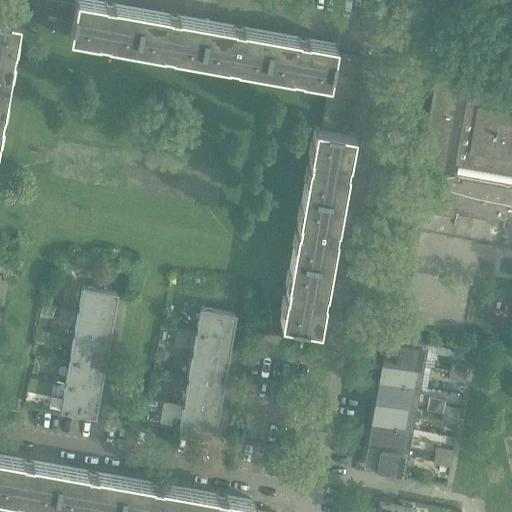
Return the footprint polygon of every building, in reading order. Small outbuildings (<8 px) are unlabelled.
[(0,0),(0,17),(8,19),(11,0),(0,0)] [(11,0),(8,19),(19,21),(21,21),(24,0),(11,0)] [(33,23),(36,0),(24,0),(21,21),(33,23)] [(45,25),(49,0),(36,0),(33,23),(45,25)] [(57,27),(61,2),(51,0),(49,0),(45,25),(57,27)] [(93,0),(74,0),(74,4),(69,30),(68,37),(134,49),(142,9),(93,0)] [(69,30),(74,4),(61,2),(57,27),(69,30)] [(199,60),(206,20),(142,9),(134,49),(199,60)] [(0,85),(8,87),(19,21),(8,19),(0,17),(0,85)] [(263,72),(271,32),(206,20),(199,60),(263,72)] [(271,32),(263,72),(329,84),(330,79),(332,67),(335,53),(336,44),(271,32)] [(361,58),(335,53),(332,67),(358,71),(361,58)] [(421,166),(421,167),(437,170),(436,178),(431,177),(425,211),(426,211),(427,210),(441,212),(441,214),(442,214),(442,212),(457,215),(456,216),(457,217),(458,212),(473,215),(473,216),(474,217),(474,215),(489,218),(488,219),(489,219),(490,218),(504,220),(503,225),(504,225),(505,224),(511,224),(511,68),(502,66),(502,65),(501,64),(501,66),(487,64),(488,62),(487,62),(486,64),(473,61),(473,60),(472,60),(472,61),(459,59),(459,57),(453,56),(449,76),(437,74),(437,76),(438,76),(422,166),(421,166)] [(330,79),(356,83),(358,71),(332,67),(330,79)] [(328,91),(354,96),(356,83),(330,79),(329,84),(328,91)] [(326,104),(351,108),(354,96),(328,91),(326,104)] [(324,116),(349,121),(351,108),(326,104),(324,116)] [(322,127),(347,132),(349,121),(324,116),(322,127)] [(303,192),(343,200),(355,134),(347,132),(322,127),(315,126),(303,192)] [(291,257),(331,264),(343,200),(303,192),(291,257)] [(331,264),(291,257),(279,323),(319,330),(331,264)] [(82,287),(78,312),(112,318),(116,293),(82,287)] [(201,308),(197,333),(230,339),(235,314),(201,308)] [(74,336),(107,342),(112,318),(78,312),(74,336)] [(192,357),(226,363),(230,339),(197,333),(192,357)] [(103,366),(107,342),(74,336),(69,361),(103,366)] [(382,345),(380,357),(421,365),(425,342),(388,336),(386,346),(382,345)] [(221,388),(226,363),(192,357),(188,382),(221,388)] [(417,386),(421,365),(380,357),(377,369),(382,370),(380,380),(417,386)] [(65,385),(99,391),(103,366),(69,361),(65,385)] [(451,362),(449,370),(466,373),(468,365),(451,362)] [(465,382),(466,373),(449,370),(448,379),(465,382)] [(374,388),(372,400),(413,407),(417,386),(380,380),(379,389),(374,388)] [(184,406),(217,412),(221,388),(188,382),(184,406)] [(94,416),(99,391),(65,385),(60,410),(94,416)] [(410,429),(413,407),(372,400),(370,412),(375,413),(373,422),(410,429)] [(443,404),(442,412),(459,415),(460,407),(443,404)] [(213,437),(217,412),(184,406),(179,431),(213,437)] [(457,424),(459,415),(442,412),(440,421),(457,424)] [(406,450),(410,429),(373,422),(371,431),(367,430),(364,442),(406,450)] [(402,472),(406,450),(364,442),(362,454),(367,455),(365,465),(402,472)] [(436,446),(434,455),(451,458),(453,449),(436,446)] [(0,496),(53,506),(60,466),(0,455),(0,496)] [(450,466),(451,458),(434,455),(433,463),(450,466)] [(87,511),(117,511),(124,477),(60,466),(53,506),(87,511)] [(185,511),(189,489),(124,477),(117,511),(185,511)] [(189,489),(185,511),(253,511),(253,510),(255,501),(189,489)] [(372,511),(415,511),(416,509),(379,502),(377,511),(375,511),(372,511)]
